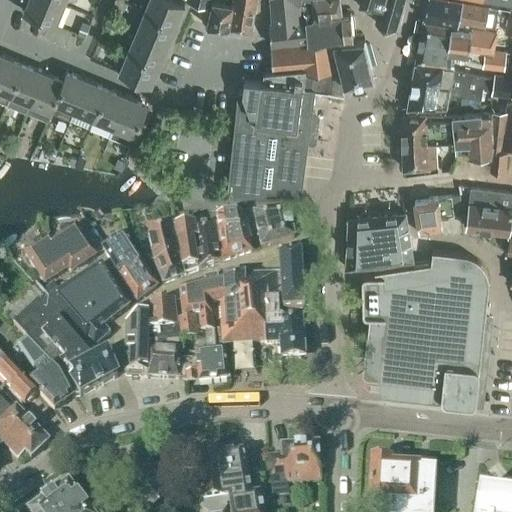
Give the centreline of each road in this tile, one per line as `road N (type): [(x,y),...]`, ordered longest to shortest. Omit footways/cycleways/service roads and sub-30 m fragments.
road 1 (tertiary): [(336,412),(240,406),(132,420),(84,438),(0,498)]
road 2 (residential): [(336,412),(331,196)]
road 3 (residential): [(252,46),(156,95),(80,65)]
road 4 (residential): [(511,431),(336,412)]
road 5 (residential): [(331,196),(186,204)]
